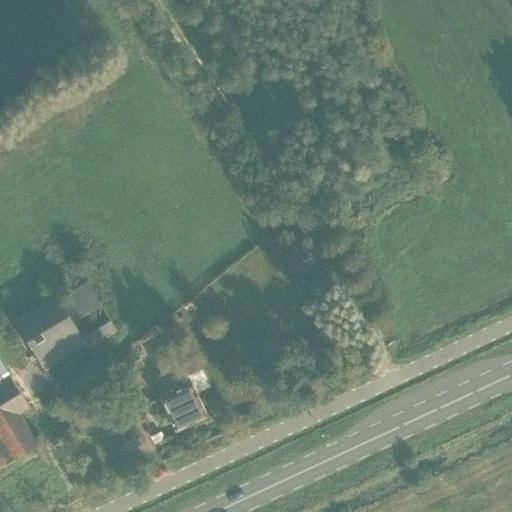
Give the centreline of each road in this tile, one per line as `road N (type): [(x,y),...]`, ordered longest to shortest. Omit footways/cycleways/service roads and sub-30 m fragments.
road 1 (track): [(397,377),(157,0)]
road 2 (unclassified): [(108,511),(511,324)]
road 3 (primary): [(218,511),(511,374)]
